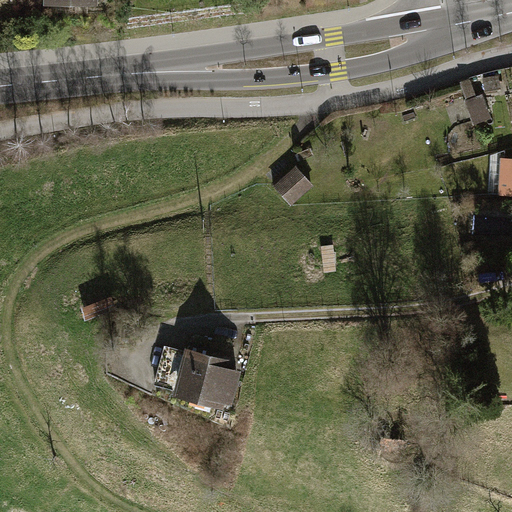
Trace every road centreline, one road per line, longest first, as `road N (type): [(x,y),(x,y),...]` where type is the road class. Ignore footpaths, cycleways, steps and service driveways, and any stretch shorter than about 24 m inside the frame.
road 1 (track): [(320,102),(286,146),(245,179),(62,243),(31,266),(15,291),(6,336),(21,388),(79,477),(130,511)]
road 2 (unclassified): [(0,135),(114,113),(342,99),(511,54)]
road 3 (secondary): [(0,86),(213,69),(446,29)]
road 4 (track): [(511,290),(390,316),(185,327)]
